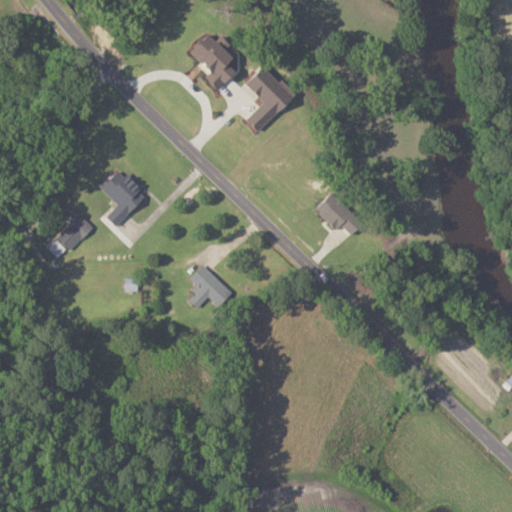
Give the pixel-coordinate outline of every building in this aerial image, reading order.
[(193,52),(213,70),(207,77),(221,89),(238,70),(230,64),(237,56),(210,33),(193,52)] [(247,119),(260,131),(295,94),(264,64),(246,82),(265,101),(247,119)] [(119,226),(147,196),(139,189),(142,186),(122,167),(103,188),(120,203),(108,216),(119,226)] [(343,224),(353,235),(365,223),(333,191),(317,207),(338,229),(343,224)] [(57,237),(72,250),(95,226),(80,212),(57,237)] [(191,300),(199,308),(210,296),(221,306),(234,291),(204,264),(189,280),(199,290),(191,300)]
